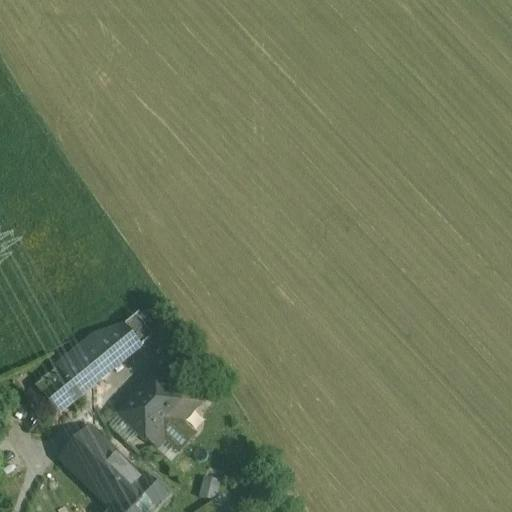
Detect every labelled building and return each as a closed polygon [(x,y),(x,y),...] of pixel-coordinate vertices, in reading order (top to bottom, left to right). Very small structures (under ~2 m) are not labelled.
[(30,398),(53,426),(144,352),(122,324),(30,398)] [(168,366),(155,378),(183,406),(144,445),(169,470),(198,440),(185,427),(208,405),(168,366)] [(155,378),(116,418),(144,445),(183,406),(155,378)] [(160,511),(169,502),(96,438),(61,477),(101,511),(160,511)] [(219,498),(221,479),(204,477),(202,497),(219,498)] [(226,493),(198,511),(199,511),(226,511),(235,507),(226,493)]
